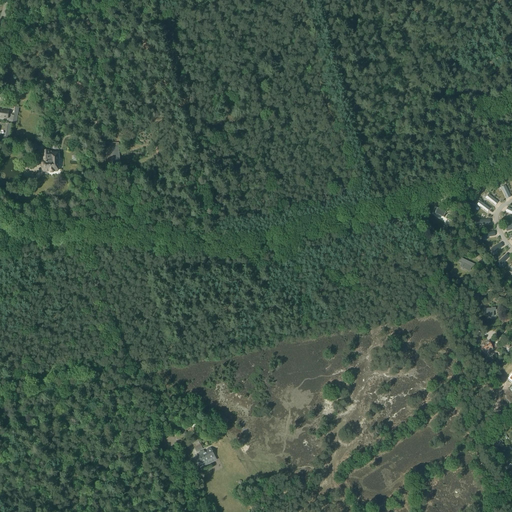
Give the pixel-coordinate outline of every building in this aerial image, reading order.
[(0,117),(8,119),(9,112),(9,111),(0,109),(0,117)] [(121,168),(117,148),(101,147),(101,167),(121,168)] [(49,153),(49,151),(47,151),(47,157),(46,157),(45,158),(45,161),(44,161),(44,166),(45,167),(45,171),(47,171),(47,172),(50,172),(50,173),(53,173),(54,171),(57,171),(57,166),(58,165),(58,162),(57,162),(57,160),(58,160),(58,155),(57,154),(57,153),(49,153)] [(505,185),(501,188),(502,190),(503,190),(507,199),(511,197),(505,185)] [(489,194),(485,198),(488,200),(488,199),(495,205),(498,202),(489,194)] [(480,201),(477,205),(479,207),(480,206),(487,212),(490,208),(480,201)] [(436,208),(434,213),(444,217),(446,212),(436,208)] [(501,243),(491,249),(494,252),(503,247),(501,243)] [(506,254),(499,262),(502,265),(509,257),(506,254)] [(460,258),(458,262),(461,263),(459,267),(469,272),(472,267),(473,268),(475,265),(460,258)] [(493,316),(493,311),(495,311),(495,308),(492,308),(492,309),(484,309),(484,312),(485,312),(485,315),(485,316),(491,316),(493,316)] [(481,345),(480,346),(483,352),(492,348),(489,341),(487,342),(481,345)] [(197,453),(203,450),(200,445),(202,445),(199,439),(193,442),(195,447),(194,447),(197,453)] [(501,440),(492,446),(494,449),(503,443),(501,440)] [(198,461),(196,462),(196,463),(197,465),(199,464),(201,469),(216,461),(214,456),(210,448),(207,450),(208,452),(204,453),(203,451),(199,453),(200,456),(196,458),(198,461)]
